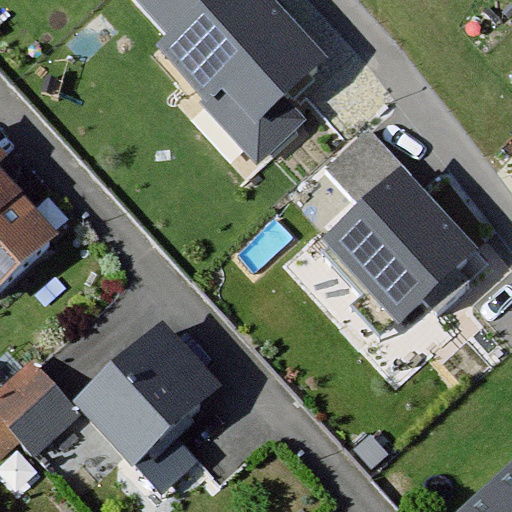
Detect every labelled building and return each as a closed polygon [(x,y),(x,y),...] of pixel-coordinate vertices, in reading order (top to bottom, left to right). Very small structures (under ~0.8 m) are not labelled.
[(259,0),(218,0),(160,55),(207,103),(220,90),(256,129),(322,66),(259,0)] [(0,152),(0,289),(56,238),(0,177),(0,160),(4,157),(0,152)] [(490,280),(398,184),(320,259),(365,306),(378,293),(425,342),(490,280)] [(185,353),(155,323),(69,411),(127,472),(203,396),(172,366),(185,353)] [(30,449),(69,411),(22,364),(0,385),(0,454),(18,437),(30,449)] [(511,511),(511,499),(496,511),(511,511)]
